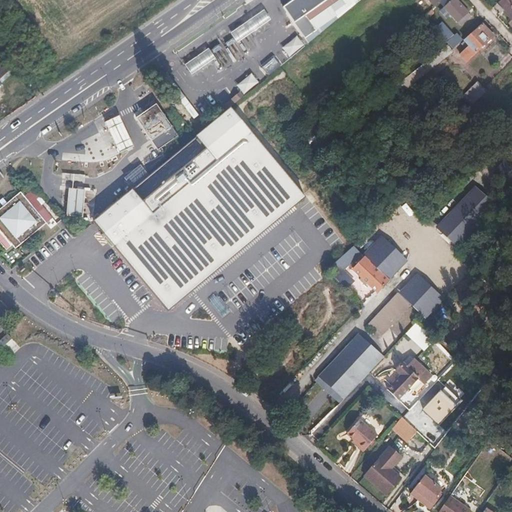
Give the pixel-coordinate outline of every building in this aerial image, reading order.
[(294,0),(282,9),(304,40),(316,32),(306,17),(329,0),(294,0)] [(360,2),(358,0),(329,0),(306,17),(316,32),(304,40),(308,45),(339,19),(349,13),(360,2)] [(459,22),(469,12),(458,0),(449,0),(443,5),(459,22)] [(510,22),(511,24),(511,23),(511,0),(501,0),(498,4),(505,12),(504,12),(511,20),(510,22)] [(270,19),(263,9),(229,32),(236,40),(270,19)] [(474,17),(469,12),(459,22),(463,26),(474,17)] [(482,24),(465,40),(470,45),(460,54),(467,61),(494,36),(482,24)] [(304,45),(297,35),(282,47),(290,59),(304,45)] [(454,50),(452,48),(448,43),(394,95),(400,101),(454,50)] [(215,57),(208,48),(184,64),(190,73),(215,57)] [(272,57),(261,67),(265,73),(277,63),(272,57)] [(257,81),(252,73),(236,85),(244,94),(257,81)] [(471,104),(486,91),(477,82),(463,95),(471,104)] [(160,106),(142,119),(162,148),(181,135),(160,106)] [(305,197),(231,108),(95,220),(106,234),(169,309),(172,307),(305,197)] [(114,134),(123,154),(138,147),(129,126),(123,114),(108,121),(114,134)] [(77,187),(67,187),(66,203),(66,215),(83,216),(84,205),(85,191),(90,191),(90,187),(77,187)] [(485,201),(470,191),(444,217),(455,228),(485,201)] [(6,205),(0,210),(0,232),(16,250),(47,224),(20,193),(6,205)] [(53,218),(47,224),(51,229),(57,223),(53,218)] [(380,236),(362,255),(365,259),(389,281),(409,263),(380,236)] [(362,255),(355,246),(325,270),(345,291),(355,283),(347,274),(365,259),(362,255)] [(365,259),(354,271),(378,292),(389,281),(365,259)] [(419,273),(400,294),(425,321),(443,299),(419,273)] [(395,294),(368,325),(382,335),(409,306),(395,294)] [(9,333),(0,341),(0,345),(2,348),(13,338),(9,333)] [(383,357),(358,334),(320,375),(345,399),(383,357)] [(415,360),(407,368),(419,379),(425,385),(432,377),(415,360)] [(403,364),(396,371),(401,376),(387,390),(398,400),(419,379),(407,368),(403,364)] [(345,399),(320,375),(315,380),(340,404),(345,399)] [(299,412),(294,418),(297,421),(303,415),(299,412)] [(417,431),(402,417),(392,428),(407,442),(417,431)] [(356,445),(354,446),(362,453),(376,436),(358,420),(345,434),(352,441),(356,445)] [(389,448),(378,460),(391,471),(401,459),(389,448)] [(378,460),(363,477),(385,496),(400,479),(391,471),(378,460)] [(448,482),(438,474),(432,482),(425,475),(414,488),(438,508),(445,499),(439,493),(448,482)] [(450,495),(438,511),(469,511),(470,510),(450,495)]
